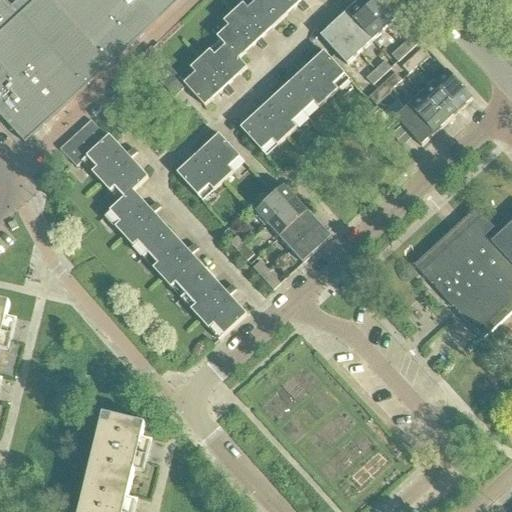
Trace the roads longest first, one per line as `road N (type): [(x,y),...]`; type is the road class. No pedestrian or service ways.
road 1 (residential): [(273,320),(496,119)]
road 2 (residential): [(273,320),(158,193),(161,170)]
road 3 (residential): [(342,0),(215,121)]
road 4 (residential): [(187,411),(281,511)]
road 5 (residential): [(187,411),(211,375),(273,320)]
